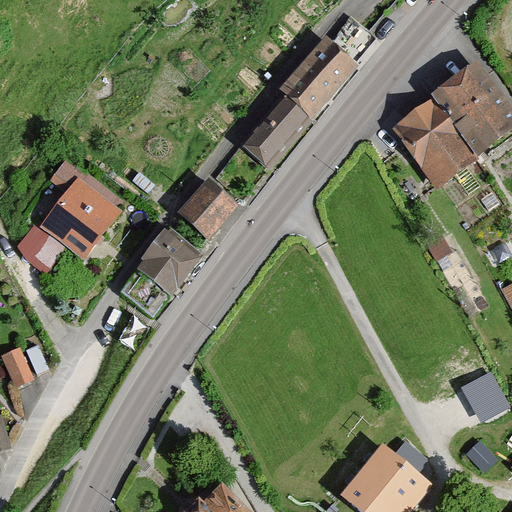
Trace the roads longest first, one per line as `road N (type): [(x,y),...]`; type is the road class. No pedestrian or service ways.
road 1 (primary): [(85,511),(106,460),(186,335),(293,189),(455,0)]
road 2 (residential): [(359,0),(270,90),(115,287),(71,354),(0,496)]
